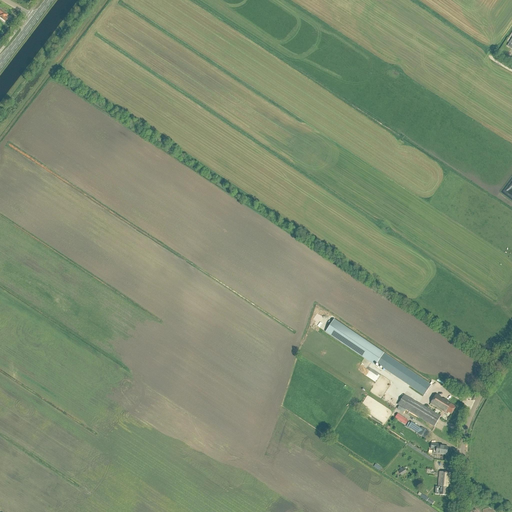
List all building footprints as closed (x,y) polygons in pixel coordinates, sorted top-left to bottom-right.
[(0,17),(6,22),(9,19),(7,17),(8,15),(1,9),(0,10),(0,17)] [(376,366),(377,364),(424,396),(431,385),(334,320),(326,332),(376,366)] [(444,400),(440,397),(441,396),(436,393),(430,403),(448,414),(448,413),(451,415),(456,407),(448,402),(449,401),(444,398),(444,400)] [(398,405),(434,427),(441,416),(404,394),(398,405)] [(395,418),(403,423),(406,419),(398,414),(395,418)] [(398,426),(400,422),(389,415),(387,420),(398,426)] [(422,428),(418,434),(425,438),(428,432),(422,428)] [(415,438),(417,431),(412,429),(409,435),(415,438)] [(447,455),(448,447),(439,445),(439,444),(431,443),(431,449),(436,450),(436,454),(447,455)] [(450,484),(451,473),(439,472),(438,488),(440,488),(439,495),(447,496),(448,488),(448,484),(450,484)]
